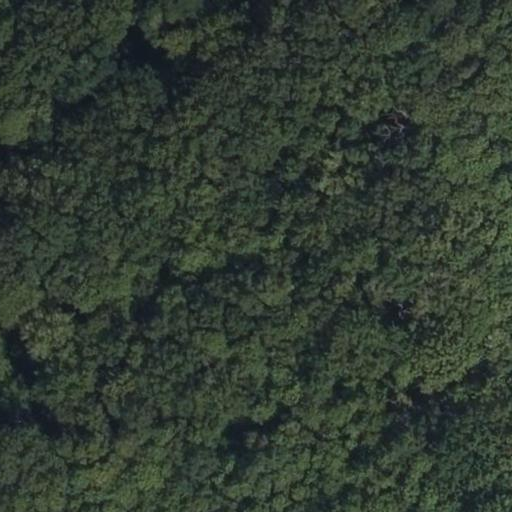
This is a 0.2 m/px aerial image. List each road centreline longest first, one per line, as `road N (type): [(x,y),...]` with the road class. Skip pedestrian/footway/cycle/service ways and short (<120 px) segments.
road 1 (track): [(486,0),(0,339)]
road 2 (track): [(0,124),(173,0)]
